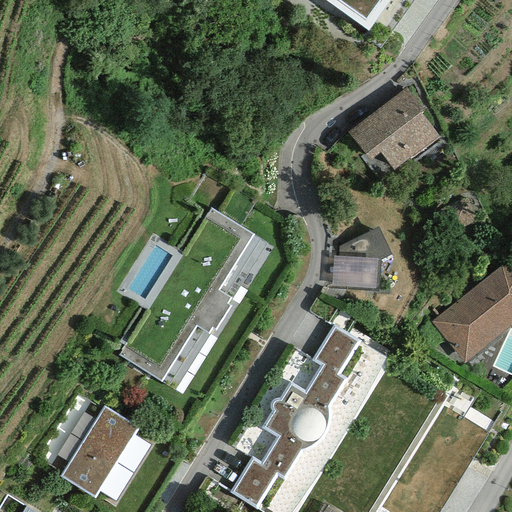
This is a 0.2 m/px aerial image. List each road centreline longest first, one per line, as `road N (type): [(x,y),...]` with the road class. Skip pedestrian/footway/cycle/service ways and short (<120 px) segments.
road 1 (residential): [(450,0),(394,80),(330,132),(306,166),(312,251),(305,292),(169,511)]
road 2 (track): [(85,0),(55,69),(51,147),(0,261)]
